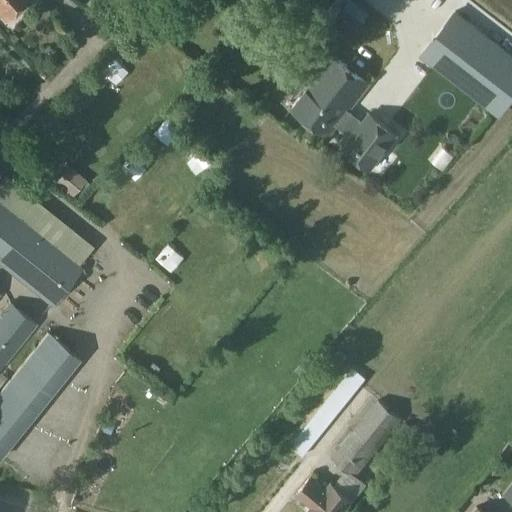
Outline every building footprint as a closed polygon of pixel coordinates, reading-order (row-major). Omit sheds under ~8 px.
[(27,0),(0,0),(0,15),(5,21),(27,0)] [(340,0),(330,14),(350,29),(370,3),(365,0),(340,0)] [(394,0),(418,21),(429,8),(420,0),(394,0)] [(511,95),(511,55),(455,11),(421,56),(497,115),(511,95)] [(329,135),(338,123),(348,110),(370,82),(334,53),(292,107),(329,135)] [(73,85),(53,105),(61,112),(81,93),(73,85)] [(383,96),(371,112),(389,125),(401,108),(383,96)] [(348,110),(338,123),(352,134),(343,146),(370,167),(397,133),(370,112),(363,121),(348,110)] [(404,130),(420,140),(429,123),(413,114),(404,130)] [(51,169),(42,179),(61,196),(70,186),(51,169)] [(0,263),(51,305),(81,267),(78,265),(91,248),(2,177),(0,179),(0,263)] [(0,369),(37,323),(10,301),(0,312),(0,369)] [(302,456),(360,384),(346,373),(289,445),(302,456)] [(356,476),(401,419),(378,399),(330,458),(345,470),(356,476)] [(21,482),(31,459),(18,453),(8,476),(21,482)] [(366,484),(356,476),(345,470),(333,486),(330,483),(325,489),(310,477),(296,495),(311,506),(306,511),(342,511),(352,500),(352,501),(366,484)] [(511,501),(511,480),(502,493),(511,501)]
